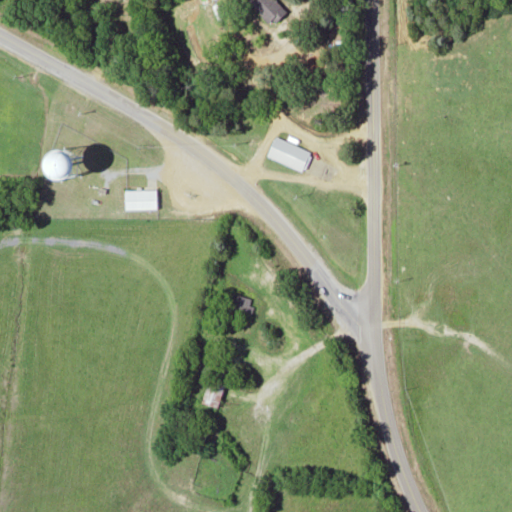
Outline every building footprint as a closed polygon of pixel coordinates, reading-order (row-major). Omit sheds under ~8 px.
[(249,0),(273,24),(288,10),(278,0),(249,0)] [(301,170),(310,151),(276,135),(267,154),(301,170)] [(83,153),(64,150),(59,176),(78,179),(83,153)] [(157,208),(157,188),(125,188),(125,208),(157,208)] [(252,299),(235,292),(228,307),(246,314),(252,299)] [(224,383),(208,378),(202,400),(218,405),(224,383)]
